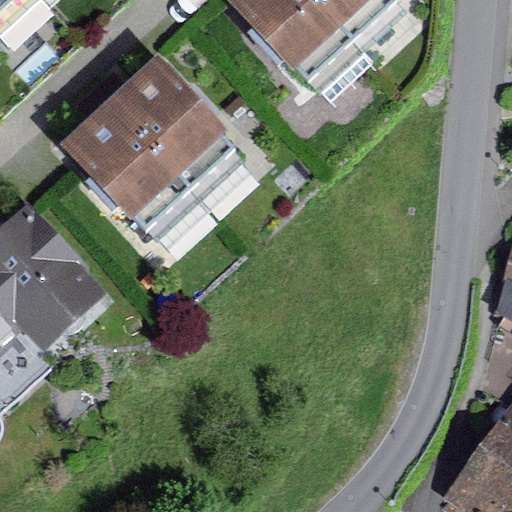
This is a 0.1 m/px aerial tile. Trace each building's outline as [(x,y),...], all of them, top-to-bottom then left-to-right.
[(317,0),(239,0),(311,78),(353,39),(317,0)] [(394,0),(317,0),(353,39),(395,1),(394,0)] [(162,68),(118,107),(194,191),(238,152),(162,68)] [(118,107),(75,146),(151,230),(194,191),(118,107)] [(105,295),(27,206),(0,229),(0,435),(2,434),(2,422),(0,418),(0,414),(57,362),(49,353),(105,295)] [(511,264),(497,312),(505,320),(500,327),(511,334),(511,264)] [(511,511),(511,404),(447,492),(465,511),(511,511)]
